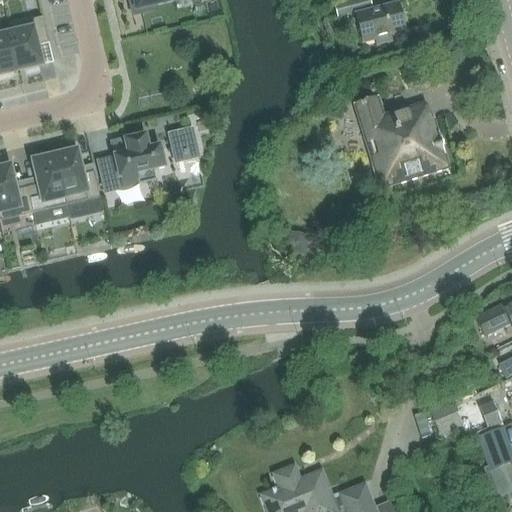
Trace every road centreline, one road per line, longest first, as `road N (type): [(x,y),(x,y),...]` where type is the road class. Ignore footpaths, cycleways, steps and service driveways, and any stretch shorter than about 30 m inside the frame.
road 1 (tertiary): [(0,365),(222,319),(396,301),(511,240)]
road 2 (residential): [(0,123),(66,106),(91,85),(96,73),(78,0)]
